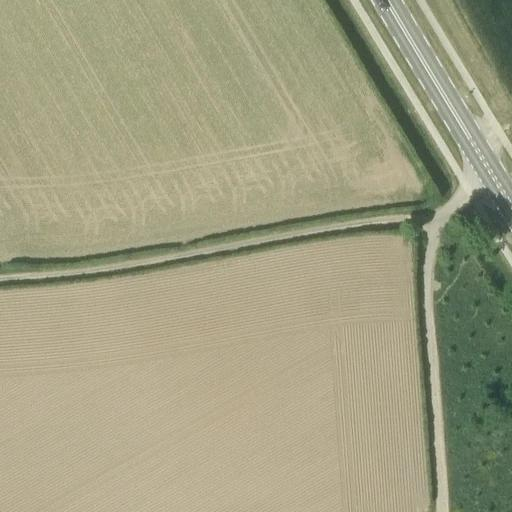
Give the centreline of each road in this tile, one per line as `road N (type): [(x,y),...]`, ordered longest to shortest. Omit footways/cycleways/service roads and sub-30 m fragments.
road 1 (track): [(0,281),(441,215)]
road 2 (unclassified): [(437,511),(425,271),(441,215),(494,179)]
road 3 (secondary): [(494,179),(386,0)]
